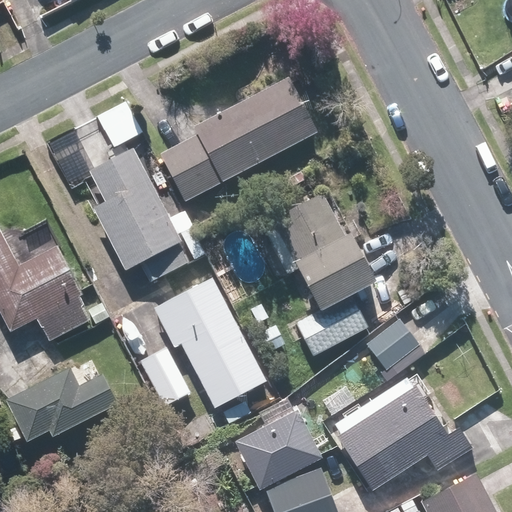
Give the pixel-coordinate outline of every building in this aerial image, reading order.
[(199,136),(162,155),(186,202),(319,134),(290,77),(194,126),(199,136)] [(127,102),(97,117),(105,132),(135,118),(127,102)] [(127,271),(141,263),(152,283),(190,262),(179,243),(184,240),(133,147),(89,171),(107,203),(94,210),(127,271)] [(371,327),(354,295),(380,281),(355,232),(346,236),(324,192),(274,218),(320,308),(295,321),(313,356),(371,327)] [(93,319),(97,325),(112,317),(96,288),(84,294),(59,246),(20,266),(1,230),(0,231),(0,307),(13,332),(38,318),(50,342),(93,319)] [(154,309),(175,349),(183,344),(217,409),(268,382),(214,278),(154,309)] [(440,313),(417,332),(433,351),(456,332),(440,313)] [(398,317),(366,344),(388,371),(420,344),(398,317)] [(166,347),(140,361),(165,407),(191,393),(166,347)] [(104,373),(79,385),(70,366),(6,397),(28,442),(52,430),(55,437),(119,406),(104,373)] [(459,427),(449,433),(411,375),(333,427),(375,490),(427,455),(438,472),(473,448),(459,427)] [(298,409),(237,440),(262,489),(323,458),(298,409)] [(339,511),(321,468),(267,490),(276,511),(339,511)] [(498,511),(478,474),(421,504),(425,511),(498,511)]
